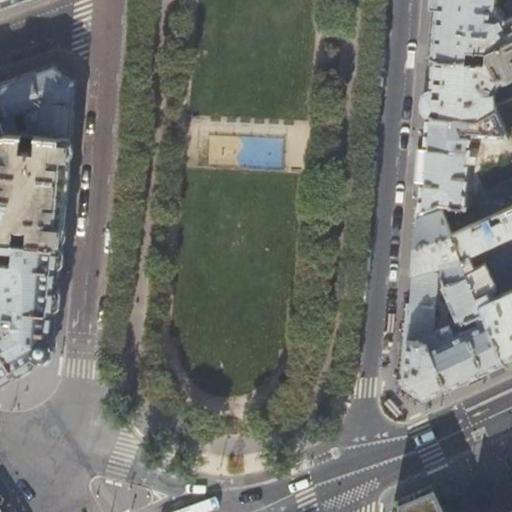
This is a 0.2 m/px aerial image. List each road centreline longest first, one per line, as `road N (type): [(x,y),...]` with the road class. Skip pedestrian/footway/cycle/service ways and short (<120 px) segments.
road 1 (tertiary): [(364,469),(397,0)]
road 2 (tertiary): [(112,8),(84,349),(64,451)]
road 3 (secondary): [(234,500),(64,451)]
road 4 (secondary): [(511,402),(364,469)]
road 5 (secondary): [(364,469),(302,474),(234,500)]
